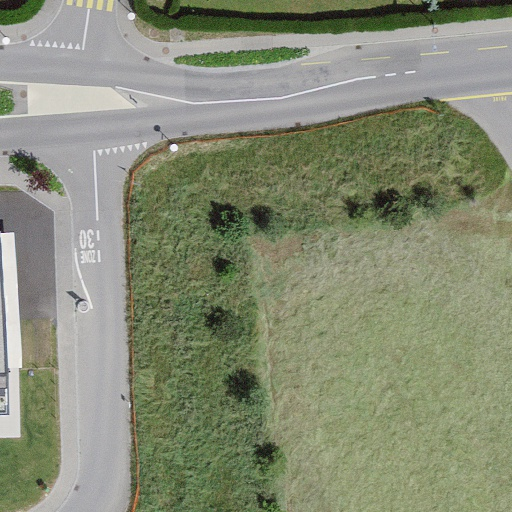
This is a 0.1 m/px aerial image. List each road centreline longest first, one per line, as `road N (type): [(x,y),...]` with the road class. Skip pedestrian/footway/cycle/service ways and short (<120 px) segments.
road 1 (residential): [(90,511),(104,483),(96,127)]
road 2 (tertiary): [(251,98),(511,64)]
road 3 (tertiary): [(96,127),(251,98)]
road 4 (tertiary): [(251,98),(97,70)]
